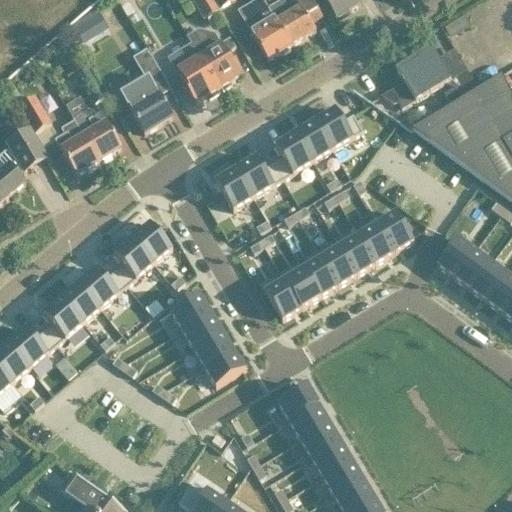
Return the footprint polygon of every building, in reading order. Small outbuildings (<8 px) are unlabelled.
[(208,19),(219,12),(212,0),(191,0),(204,21),(208,19)] [(232,0),(212,0),(219,12),(234,3),(232,0)] [(292,50),(276,24),(267,10),(261,0),(259,0),(251,5),(256,15),(251,35),(268,64),(292,50)] [(322,0),(326,6),(336,23),(363,7),(358,0),(322,0)] [(276,24),(292,50),(316,35),(315,32),(326,25),(311,1),(300,8),(297,3),(287,9),(284,4),(280,2),(267,10),(276,24)] [(101,18),(76,33),(84,47),(109,32),(101,18)] [(211,41),(194,51),(205,68),(220,93),(222,92),(223,94),(232,89),(231,86),(243,79),(243,80),(244,79),(234,62),(232,59),(230,56),(236,51),(231,42),(223,46),(222,45),(221,45),(215,49),(211,41)] [(193,49),(171,62),(178,73),(177,73),(183,83),(181,84),(196,108),(209,100),(210,103),(219,97),(218,94),(220,93),(205,68),(194,51),(193,49)] [(146,51),(133,59),(147,82),(149,81),(160,74),(147,53),(146,51)] [(403,87),(382,100),(393,108),(398,106),(402,113),(419,104),(450,85),(455,91),(445,97),(452,109),(480,92),(467,72),(451,82),(442,68),(437,59),(432,51),(396,73),(402,83),(401,83),(403,87)] [(86,68),(74,75),(94,108),(106,101),(86,68)] [(511,96),(501,80),(412,134),(511,207),(511,96)] [(121,98),(145,138),(174,121),(149,81),(147,82),(121,98)] [(6,89),(18,109),(25,105),(12,85),(6,89)] [(35,137),(47,129),(52,126),(35,99),(25,105),(18,109),(35,137)] [(75,125),(100,165),(123,152),(101,115),(98,117),(96,114),(90,113),(73,123),(75,125)] [(336,113),(315,126),(333,155),(364,137),(353,120),(343,126),(336,113)] [(55,144),(61,153),(77,179),(100,165),(75,125),(64,132),(66,136),(60,139),(55,143),(55,144)] [(47,129),(35,137),(43,151),(55,144),(55,143),(60,139),(52,126),(47,129)] [(315,126),(295,138),(313,167),(333,155),(315,126)] [(0,209),(26,188),(18,178),(24,174),(25,175),(48,161),(31,134),(7,149),(8,151),(17,165),(11,170),(0,179),(0,209)] [(283,162),(273,168),(284,185),(313,167),(295,138),(275,150),(283,162)] [(254,203),(283,185),(273,168),(264,173),(256,161),(236,173),(254,203)] [(254,203),(236,173),(215,186),(233,215),(254,203)] [(337,183),(327,189),(331,196),(341,190),(337,183)] [(360,185),(353,189),(360,200),(367,196),(360,185)] [(345,194),(335,201),(339,207),(350,201),(345,194)] [(335,201),(324,207),(328,214),(339,207),(335,201)] [(493,211),(503,218),(508,212),(498,205),(493,211)] [(305,212),(295,218),(299,225),(309,218),(305,212)] [(511,218),(506,214),(502,220),(511,228),(511,226),(511,218)] [(396,217),(377,229),(395,258),(414,246),(396,217)] [(295,218),(284,224),(289,231),(299,225),(295,218)] [(267,225),(257,231),(261,238),(271,232),(267,225)] [(132,243),(154,270),(172,254),(150,228),(132,243)] [(394,258),(377,229),(358,240),(376,269),(394,258)] [(271,239),(261,245),(265,252),(275,246),(271,239)] [(340,251),(357,280),(376,269),(358,240),(340,251)] [(115,277),(128,292),(154,270),(132,243),(114,259),(123,270),(115,277)] [(438,271),(455,283),(475,256),(458,243),(438,271)] [(261,245),(250,251),(255,258),(265,252),(261,245)] [(357,280),(340,251),(321,262),(339,292),(357,280)] [(475,256),(455,283),(471,295),(492,268),(475,256)] [(339,292),(321,262),(303,273),(320,303),(339,292)] [(492,268),(471,295),(488,308),(508,280),(492,268)] [(79,288),(101,314),(128,292),(115,277),(106,284),(97,273),(79,288)] [(284,284),(302,314),(320,303),(303,273),(284,284)] [(504,320),(511,309),(511,282),(508,280),(488,308),(504,320)] [(181,281),(171,289),(177,295),(186,287),(181,281)] [(284,284),(265,296),(282,326),(302,314),(284,284)] [(61,303),(84,329),(101,314),(79,288),(61,303)] [(211,318),(200,298),(170,316),(182,335),(211,318)] [(84,329),(61,303),(43,318),(52,329),(44,336),(57,352),(84,329)] [(193,354),(222,336),(211,318),(182,335),(193,354)] [(8,348),(30,374),(57,352),(44,336),(36,343),(26,333),(8,348)] [(204,373),(234,355),(222,336),(193,354),(204,373)] [(110,341),(101,349),(106,355),(115,347),(110,341)] [(30,374),(8,348),(0,354),(0,373),(13,389),(30,374)] [(234,355),(204,373),(216,392),(245,374),(234,355)] [(117,362),(113,368),(123,375),(127,369),(117,362)] [(127,369),(123,375),(133,382),(137,375),(127,369)] [(0,373),(0,399),(13,389),(0,373)] [(157,388),(152,395),(162,402),(167,395),(157,388)] [(289,427),(318,409),(307,390),(277,408),(289,427)] [(167,395),(162,402),(172,409),(177,402),(167,395)] [(39,401),(30,409),(35,415),(45,407),(39,401)] [(289,427),(300,446),(330,428),(318,409),(289,427)] [(422,426),(402,441),(425,472),(445,457),(422,426)] [(300,446),(311,464),(341,447),(330,428),(300,446)] [(248,438),(241,442),(248,452),(255,448),(248,438)] [(341,447),(311,464),(322,483),(352,465),(341,447)] [(254,459),(247,463),(254,474),(261,470),(254,459)] [(352,465),(322,483),(334,501),(363,484),(352,465)] [(261,470),(254,474),(260,484),(267,480),(261,470)] [(69,478),(58,494),(75,506),(70,511),(116,511),(117,511),(86,489),(74,481),(69,478)] [(430,502),(436,511),(458,511),(474,501),(459,480),(430,502)] [(357,511),(374,502),(363,484),(334,501),(339,511),(357,511)] [(183,511),(224,511),(227,508),(194,486),(178,509),(183,511)] [(282,493),(275,497),(281,508),(288,504),(282,493)] [(379,511),(374,502),(357,511),(379,511)]
